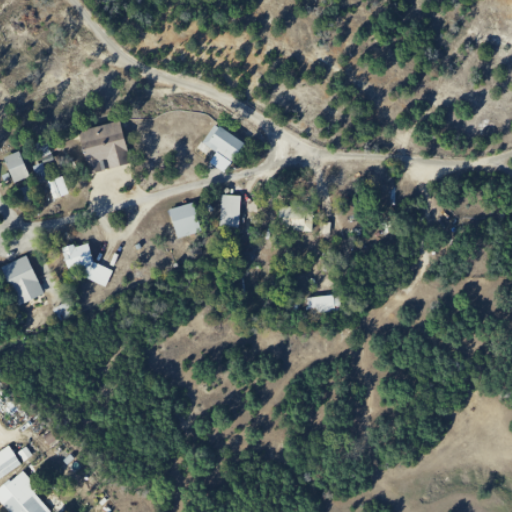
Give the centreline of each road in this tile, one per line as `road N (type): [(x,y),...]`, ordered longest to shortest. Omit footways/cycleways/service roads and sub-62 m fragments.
road 1 (residential): [(82,0),(125,49),(259,111),(285,145),(317,166),(511,151)]
road 2 (residential): [(0,245),(317,166)]
